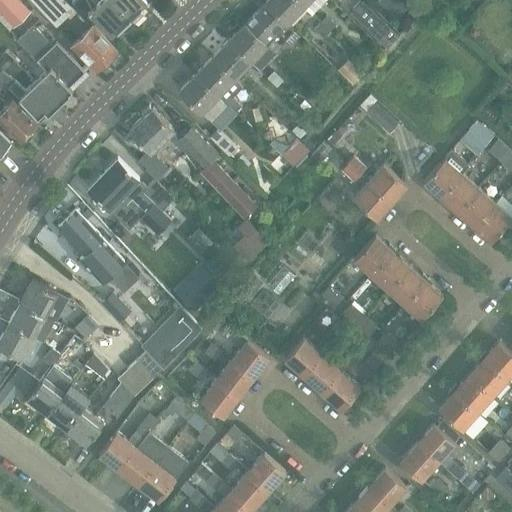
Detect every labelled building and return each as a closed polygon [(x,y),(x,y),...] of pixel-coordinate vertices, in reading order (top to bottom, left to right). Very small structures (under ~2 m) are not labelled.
[(0,0),(0,12),(14,26),(27,12),(14,0),(0,0)] [(30,0),(56,26),(73,9),(62,0),(30,0)] [(93,0),(72,0),(91,20),(94,23),(97,20),(111,35),(115,31),(116,31),(120,27),(124,31),(133,23),(110,0),(100,0),(97,3),(93,0)] [(110,0),(133,23),(142,14),(139,10),(142,6),(141,5),(146,1),(145,0),(110,0)] [(266,0),(266,1),(267,2),(288,21),(303,6),(297,0),(266,0)] [(312,14),(326,0),(297,0),(303,6),(312,14)] [(363,0),(360,0),(350,11),(387,47),(399,34),(363,0)] [(378,0),(396,17),(407,7),(400,0),(378,0)] [(292,29),(294,27),(288,21),(267,2),(247,23),(267,43),(266,44),(272,50),(284,37),(291,45),(300,37),(292,29)] [(327,15),(321,21),(330,30),(336,24),(327,15)] [(323,38),(330,30),(321,21),(314,29),(323,38)] [(246,22),(229,40),(250,60),(250,61),(259,70),(276,53),(272,50),(266,44),(267,43),(247,23),(246,22)] [(31,26),(17,40),(36,60),(42,53),(53,66),(60,74),(61,72),(72,83),(84,71),(56,42),(52,45),(37,28),(31,26)] [(71,46),(96,72),(116,53),(91,26),(71,46)] [(470,28),(470,33),(474,36),(479,33),(479,28),(475,26),(470,28)] [(250,61),(250,60),(229,40),(213,56),(234,77),(250,61)] [(46,70),(34,82),(57,106),(69,94),(68,93),(72,90),(69,86),(72,83),(61,72),(60,74),(53,66),(42,53),(36,60),(46,70)] [(213,56),(197,73),(228,104),(236,112),(242,105),(233,96),(242,86),(233,78),(234,77),(213,56)] [(363,73),(348,59),(338,69),(354,84),(363,73)] [(283,80),(273,70),(266,77),(277,87),(283,80)] [(1,71),(0,71),(0,87),(4,92),(9,88),(40,121),(47,114),(48,115),(57,106),(34,82),(24,91),(13,79),(1,71)] [(212,121),(228,104),(197,73),(180,91),(212,121)] [(360,105),(367,110),(366,112),(389,133),(399,123),(375,101),(376,100),(370,94),(360,105)] [(0,119),(21,141),(38,124),(11,99),(6,104),(0,97),(0,119)] [(304,98),(299,104),(305,110),(310,104),(304,98)] [(153,106),(130,130),(151,151),(167,135),(184,152),(187,149),(204,167),(212,159),(218,154),(191,126),(180,137),(173,129),(174,128),(153,106)] [(488,142),(485,138),(490,132),(477,119),(459,139),(477,154),(488,142)] [(211,136),(229,154),(237,145),(219,128),(211,136)] [(336,131),(328,140),(334,144),(341,135),(336,131)] [(0,152),(9,143),(0,133),(0,152)] [(296,136),(280,154),(293,165),(309,147),(296,136)] [(497,138),(488,149),(501,161),(510,150),(497,138)] [(445,156),(423,181),(436,192),(434,193),(439,197),(440,196),(462,171),(469,163),(452,148),(445,156)] [(511,171),(511,152),(510,150),(501,161),(511,171)] [(355,153),(347,161),(361,173),(368,166),(355,153)] [(87,187),(87,188),(129,228),(140,217),(158,233),(172,219),(162,210),(174,197),(154,178),(147,185),(139,178),(139,177),(118,156),(117,157),(88,187),(87,187)] [(204,167),(200,171),(245,217),(256,206),(212,159),(204,167)] [(347,161),(341,168),(354,181),(361,173),(347,161)] [(383,162),(368,179),(392,200),(407,183),(383,162)] [(462,171),(440,196),(457,210),(478,186),(462,171)] [(377,217),(392,200),(368,179),(353,196),(377,217)] [(478,186),(457,210),(473,225),(495,200),(478,186)] [(495,200),(473,225),(490,240),(511,215),(495,200)] [(102,280),(125,260),(76,208),(58,225),(84,253),(80,256),(102,280)] [(244,235),(234,243),(249,259),(267,241),(246,219),(237,227),(244,235)] [(354,258),(371,273),(393,249),(376,234),(354,258)] [(409,263),(393,249),(371,273),(387,288),(409,263)] [(387,288),(404,303),(426,278),(409,263),(387,288)] [(203,265),(178,291),(195,307),(220,281),(203,265)] [(274,279),(286,284),(291,272),(279,267),(274,279)] [(68,297),(32,278),(20,300),(45,313),(51,303),(61,309),(68,297)] [(421,318),(443,293),(426,278),(404,303),(421,318)] [(240,283),(235,289),(246,299),(252,292),(240,283)] [(344,296),(331,284),(321,295),(334,307),(344,296)] [(103,301),(120,319),(129,310),(112,292),(103,301)] [(20,300),(9,322),(42,340),(44,340),(56,319),(45,313),(20,300)] [(351,302),(341,313),(355,325),(365,314),(351,302)] [(182,307),(144,346),(147,350),(163,367),(202,327),(182,307)] [(99,324),(89,314),(76,327),(86,337),(99,324)] [(365,314),(355,325),(368,337),(378,326),(365,314)] [(9,322),(0,337),(0,345),(21,357),(30,362),(42,340),(9,322)] [(219,331),(230,340),(237,331),(226,322),(219,331)] [(322,337),(331,345),(340,334),(331,327),(322,337)] [(237,331),(230,340),(240,347),(231,358),(253,375),(269,355),(247,338),(237,331)] [(375,343),(388,354),(396,345),(383,333),(375,343)] [(303,337),(285,358),(304,374),(322,354),(303,337)] [(224,349),(212,340),(204,351),(216,359),(224,349)] [(511,351),(499,340),(484,357),(508,378),(511,374),(511,351)] [(304,374),(322,391),(340,370),(358,351),(349,343),(331,362),(322,354),(304,374)] [(44,359),(51,365),(61,353),(53,347),(44,359)] [(147,350),(137,359),(153,376),(163,367),(147,350)] [(365,360),(374,368),(382,359),(373,351),(365,360)] [(493,395),(508,378),(484,357),(469,373),(493,395)] [(231,358),(216,378),(238,394),(253,375),(231,358)] [(137,359),(127,368),(144,385),(153,376),(137,359)] [(208,369),(197,361),(189,371),(200,379),(208,369)] [(104,380),(111,370),(102,362),(94,373),(104,380)] [(20,363),(10,379),(29,391),(39,376),(20,363)] [(74,363),(57,385),(44,375),(27,397),(47,412),(71,382),(81,368),(74,363)] [(144,385),(127,368),(118,377),(121,380),(134,394),(144,385)] [(341,407),(359,387),(340,370),(322,391),(341,407)] [(469,373),(454,390),(479,412),(493,395),(469,373)] [(201,398),(222,414),(238,394),(216,378),(201,398)] [(117,416),(134,394),(121,380),(95,414),(84,405),(67,427),(87,443),(104,421),(111,411),(117,416)] [(47,412),(67,427),(84,405),(91,396),(71,382),(47,412)] [(463,429),(479,412),(454,390),(439,407),(463,429)] [(176,396),(164,410),(171,415),(174,411),(182,401),(176,396)] [(117,430),(100,452),(120,468),(137,445),(138,446),(150,430),(157,419),(148,413),(128,439),(117,430)] [(193,413),(186,421),(199,431),(205,424),(206,423),(193,413)] [(456,441),(435,422),(418,441),(439,460),(456,441)] [(199,431),(195,437),(205,445),(215,432),(205,424),(199,431)] [(235,441),(242,433),(233,425),(225,433),(235,441)] [(137,445),(120,468),(139,483),(168,445),(150,430),(138,446),(137,445)] [(500,438),(488,451),(498,461),(511,447),(500,438)] [(422,479),(439,460),(418,441),(401,460),(422,479)] [(168,445),(139,483),(159,498),(189,460),(168,445)] [(268,489),(285,470),(264,451),(249,468),(247,470),(268,489)] [(228,453),(223,460),(233,469),(238,462),(228,453)] [(454,460),(446,469),(456,477),(464,468),(454,460)] [(385,467),(368,485),(389,504),(406,485),(385,467)] [(511,472),(505,467),(497,477),(511,490),(511,472)] [(247,470),(231,489),(252,507),(268,489),(247,470)] [(224,496),(216,505),(215,507),(220,511),(247,511),(252,507),(212,472),(205,479),(224,496)] [(448,487),(437,477),(429,486),(440,496),(448,487)] [(480,500),(495,499),(495,493),(486,484),(479,492),(480,500)] [(368,485),(352,504),(361,511),(381,511),(389,504),(368,485)] [(196,490),(190,497),(200,505),(205,499),(196,490)]
